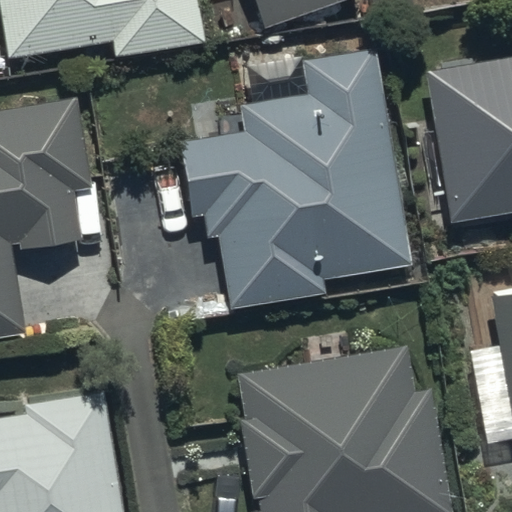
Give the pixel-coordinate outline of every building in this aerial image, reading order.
[(0,0),(0,18),(7,68),(113,52),(115,62),(202,49),(194,0),(0,0)] [(252,0),(261,26),(334,0),(252,0)] [(304,92),(240,103),(244,128),(175,139),(187,211),(197,209),(201,235),(211,233),(223,306),(320,289),(318,274),(407,259),(371,46),(299,58),(304,92)] [(511,52),(421,66),(448,221),(511,210),(511,52)] [(92,195),(76,106),(0,120),(0,342),(29,337),(13,250),(22,248),(24,259),(86,248),(77,198),(92,195)] [(511,300),(484,306),(511,443),(511,300)] [(407,357),(230,382),(248,511),(444,511),(428,395),(413,397),(407,357)] [(122,511),(104,394),(21,408),(23,420),(0,424),(0,511),(122,511)]
